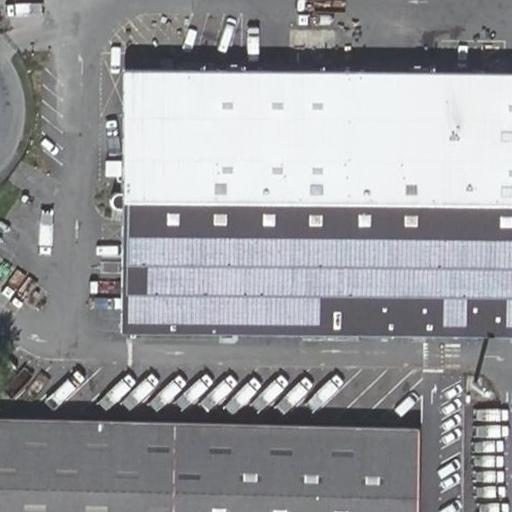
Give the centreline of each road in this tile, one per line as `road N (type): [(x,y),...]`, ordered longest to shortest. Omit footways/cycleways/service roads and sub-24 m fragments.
road 1 (unknown): [(511,377),(427,351),(106,347),(83,340),(71,168),(80,31),(88,13),(113,0)]
road 2 (unknown): [(351,0),(511,3)]
